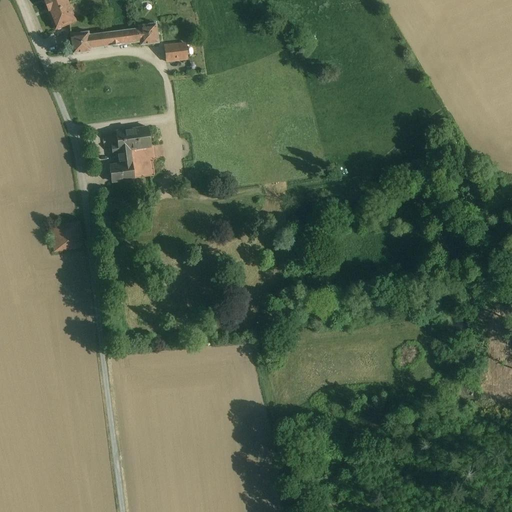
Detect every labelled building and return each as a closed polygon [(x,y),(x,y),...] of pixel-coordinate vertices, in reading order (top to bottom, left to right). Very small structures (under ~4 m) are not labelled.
[(67,0),(43,0),(55,29),(76,21),(67,0)] [(156,23),(138,26),(138,29),(140,42),(140,45),(158,43),(156,23)] [(138,29),(89,35),(90,49),(140,42),(138,29)] [(88,32),(70,34),(73,54),(91,52),(90,49),(89,35),(88,32)] [(185,44),(164,46),(166,61),(187,59),(185,44)] [(132,163),(134,179),(154,176),(148,127),(147,127),(148,129),(117,133),(117,131),(116,132),(120,165),(131,163),(132,163)] [(131,163),(120,165),(110,167),(110,166),(112,182),(112,181),(122,179),(122,180),(124,180),(125,184),(133,183),(132,179),(134,179),(132,163),(131,163)] [(79,222),(50,226),(54,251),(83,247),(79,222)]
